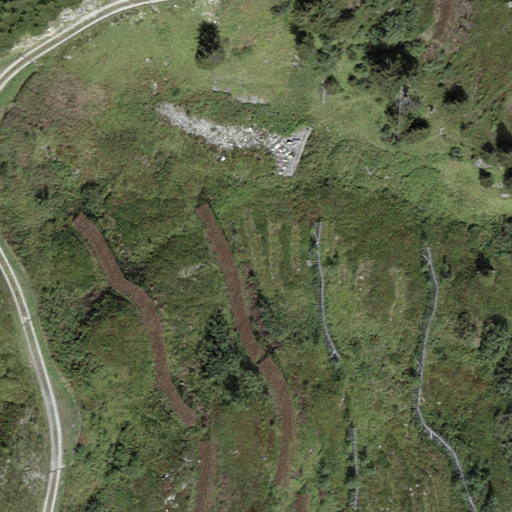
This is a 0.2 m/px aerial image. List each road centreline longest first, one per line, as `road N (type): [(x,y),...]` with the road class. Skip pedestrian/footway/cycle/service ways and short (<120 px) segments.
road 1 (track): [(0,255),(64,472),(59,511)]
road 2 (track): [(147,0),(119,4),(0,80)]
